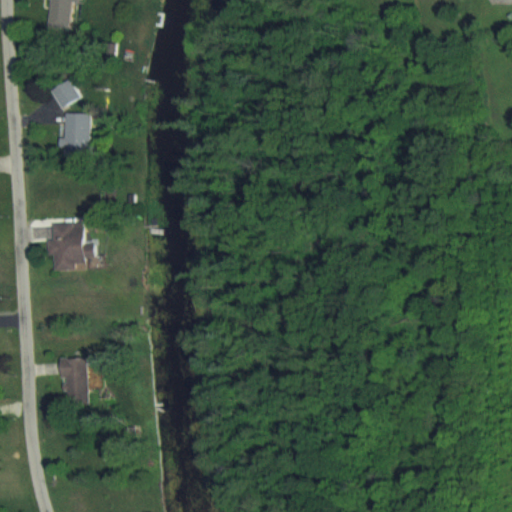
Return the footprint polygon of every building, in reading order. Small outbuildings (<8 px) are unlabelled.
[(54,0),(52,27),(75,29),(77,1),(84,2),(84,0),(54,0)] [(84,95),(69,73),(51,85),(65,107),(84,95)] [(93,111),(64,111),(64,156),(93,156),(93,111)] [(53,222),(54,237),(49,237),(50,254),(56,253),(57,269),(101,266),(99,235),(92,236),(91,220),(53,222)] [(65,396),(91,396),(91,356),(65,356),(65,396)]
